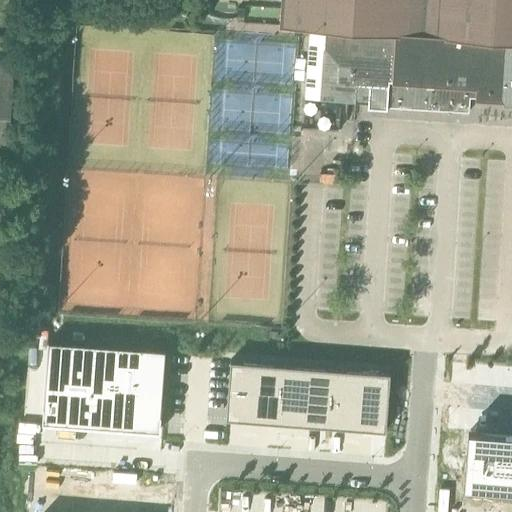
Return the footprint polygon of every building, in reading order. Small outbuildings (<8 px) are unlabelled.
[(511,0),(283,0),(283,7),(283,9),(282,26),(310,27),(306,98),(355,102),(363,102),(369,103),(369,104),(369,105),(470,111),(471,91),(477,91),(477,97),(505,99),(505,101),(511,101),(511,0)] [(0,169),(8,170),(9,151),(9,145),(15,61),(0,59),(0,169)] [(53,348),(47,427),(93,431),(99,351),(53,348)] [(99,351),(93,431),(117,432),(122,353),(99,351)] [(122,353),(117,432),(140,434),(146,354),(122,353)] [(146,354),(140,434),(163,436),(169,356),(146,354)] [(231,359),(227,417),(253,419),(258,361),(231,359)] [(258,361),(253,419),(280,421),(284,363),(258,361)] [(284,363),(280,421),(307,423),(311,365),(284,363)] [(311,365),(307,423),(333,425),(338,367),(311,365)] [(338,367),(333,425),(360,427),(364,369),(338,367)] [(364,369),(360,427),(386,429),(391,371),(364,369)] [(511,430),(473,427),(468,485),(511,488),(511,430)]
